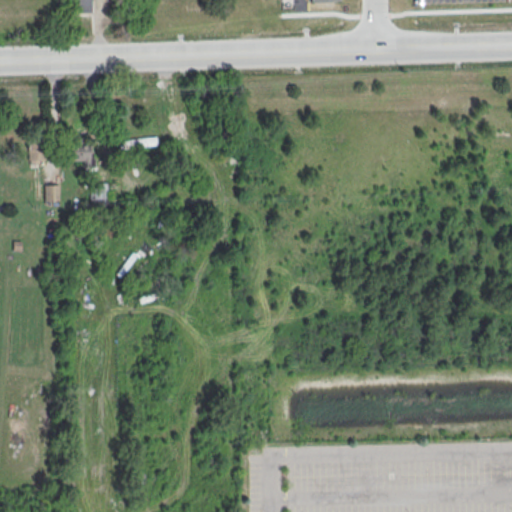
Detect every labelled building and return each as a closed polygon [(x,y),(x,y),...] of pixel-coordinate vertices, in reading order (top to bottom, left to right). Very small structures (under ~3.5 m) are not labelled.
[(75,0),(75,11),(90,11),(89,0),(75,0)] [(303,0),(292,0),(292,10),(308,10),(308,2),(337,1),(337,0),(303,0)] [(29,165),(37,165),(37,162),(45,162),(44,135),(43,135),(42,129),(26,129),(27,161),(29,160),(29,165)] [(79,166),(89,166),(89,141),(67,141),(67,161),(79,161),(79,166)] [(58,200),(58,184),(43,184),(43,200),(58,200)] [(105,197),(104,184),(95,184),(96,198),(105,197)]
